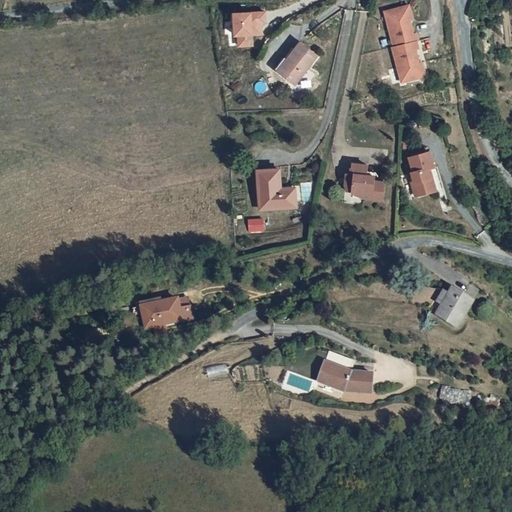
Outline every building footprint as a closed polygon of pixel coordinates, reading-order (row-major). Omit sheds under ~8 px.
[(409,6),(399,9),(409,14),(410,21),(413,20),(409,6)] [(409,14),(399,9),(386,12),(395,47),(394,47),(402,83),(415,79),(421,70),(420,64),(416,50),(419,49),(417,42),(419,41),(417,34),(414,34),(410,21),(409,14)] [(265,23),(265,13),(233,15),(234,36),(238,35),(238,46),(253,45),(252,35),(261,34),(261,23),(265,23)] [(290,62),(280,72),(294,84),(318,57),(301,43),(293,52),(287,59),(290,62)] [(287,59),(293,52),(290,50),(275,68),(280,72),(290,62),(287,59)] [(422,63),(420,64),(421,70),(415,79),(426,77),(422,63)] [(431,153),(412,158),(415,172),(413,172),(419,196),(436,192),(433,177),(430,178),(429,170),(435,168),(431,153)] [(369,166),(353,163),(351,174),(354,174),(353,178),(346,177),(345,184),(352,185),(351,192),(363,194),(362,197),(382,201),(385,184),(377,182),(378,176),(376,173),(368,171),(369,166)] [(260,209),(296,207),(296,193),(283,193),(282,168),(258,169),(260,209)] [(419,196),(413,172),(409,173),(415,197),(419,196)] [(249,218),(249,231),(264,231),(264,218),(249,218)] [(443,293),(438,301),(457,315),(475,288),(456,275),(451,282),(446,278),(438,289),(443,293)] [(186,295),(176,297),(178,306),(188,304),(186,295)] [(143,326),(150,324),(163,321),(190,316),(188,304),(178,306),(176,297),(176,296),(138,304),(143,326)] [(165,332),(163,321),(150,324),(153,334),(165,332)] [(350,371),(327,363),(322,382),(345,390),(372,392),(374,373),(350,371)] [(218,367),(199,375),(204,387),(223,379),(218,367)] [(486,385),(483,392),(492,395),(495,389),(486,385)]
